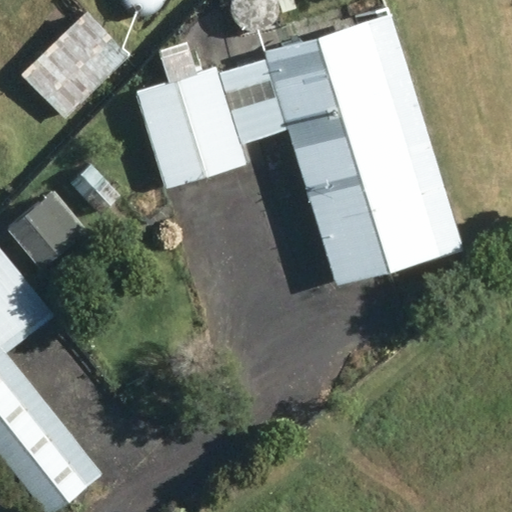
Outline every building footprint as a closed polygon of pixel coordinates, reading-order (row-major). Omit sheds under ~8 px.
[(169,77),(138,86),(165,184),(252,159),(246,140),(294,126),(335,276),(470,238),(402,0),(202,56),(197,39),(162,49),(169,77)] [(298,0),(226,0),(225,1),(256,37),(298,0)] [(136,52),(89,3),(22,67),(70,116),(136,52)] [(95,155),(70,177),(106,217),(131,194),(95,155)] [(65,181),(8,222),(40,266),(97,225),(65,181)] [(6,240),(0,245),(0,447),(50,511),(109,467),(11,341),(57,305),(6,240)]
